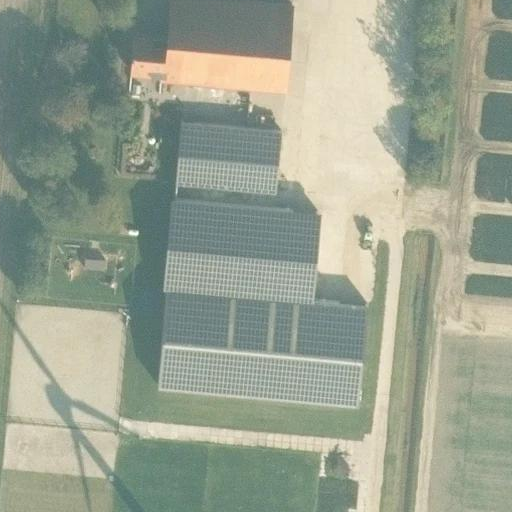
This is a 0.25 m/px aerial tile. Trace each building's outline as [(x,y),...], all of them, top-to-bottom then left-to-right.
[(131,74),(162,76),(163,82),(286,91),(294,5),(232,0),(172,0),(168,39),(133,34),(131,74)] [(182,120),(176,183),(178,183),(275,192),(281,131),(281,130),(182,120)] [(309,298),(317,212),(174,199),(166,286),(309,298)] [(75,255),(75,266),(94,266),(94,256),(75,255)] [(367,303),(309,298),(166,286),(156,386),(357,405),(367,303)]
